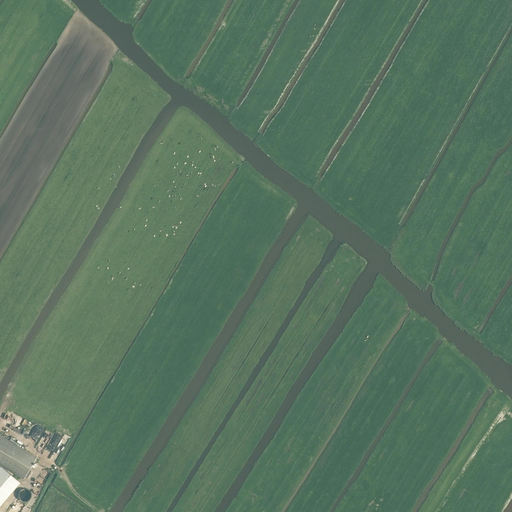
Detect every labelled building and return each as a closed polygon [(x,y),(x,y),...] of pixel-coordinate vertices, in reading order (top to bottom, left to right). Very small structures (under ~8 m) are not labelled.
[(39,425),(33,435),(39,438),(45,428),(39,425)] [(46,444),(52,432),(48,429),(41,441),(46,444)] [(0,464),(24,479),(37,457),(0,434),(0,464)] [(63,437),(52,455),(57,458),(68,440),(63,437)] [(0,467),(0,506),(20,483),(0,467)] [(34,493),(33,492),(33,490),(32,489),(31,488),(30,487),(29,487),(27,486),(26,486),(24,487),(22,488),(21,489),(20,491),(20,492),(20,493),(20,495),(20,496),(21,497),(22,498),(22,499),(24,500),(25,500),(26,500),(28,500),(29,500),(30,499),(31,498),(32,497),(33,496),(33,494),(34,493)]
